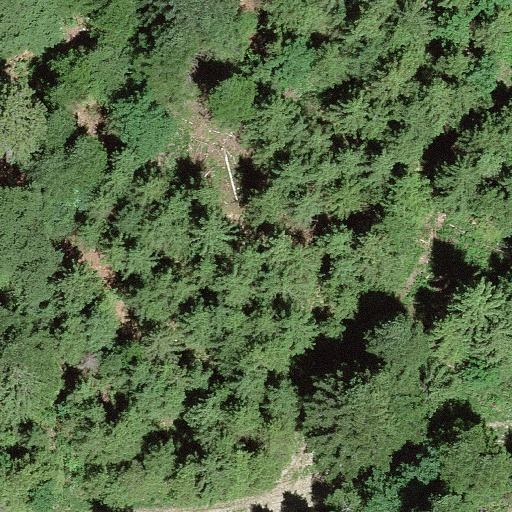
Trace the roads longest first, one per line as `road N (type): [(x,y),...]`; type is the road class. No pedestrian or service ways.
road 1 (track): [(248,497),(439,409),(511,406)]
road 2 (track): [(122,511),(248,497)]
